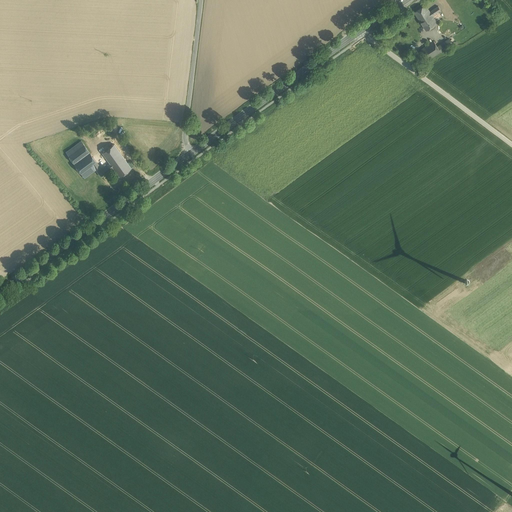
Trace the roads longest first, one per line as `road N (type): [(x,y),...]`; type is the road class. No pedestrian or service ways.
road 1 (primary): [(191,152),(0,289)]
road 2 (primary): [(360,30),(191,152)]
road 3 (unclassified): [(360,30),(511,143)]
road 4 (residential): [(201,0),(184,142),(191,152)]
